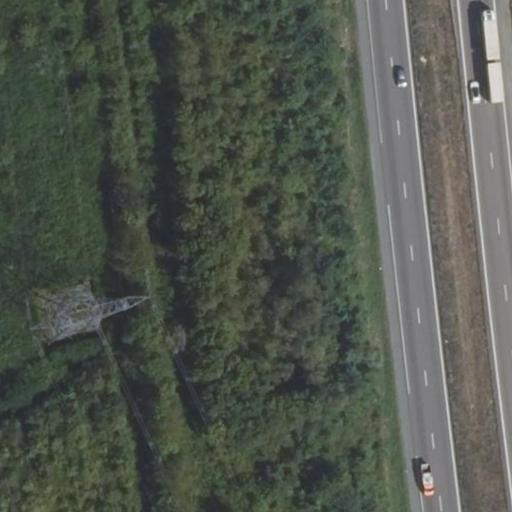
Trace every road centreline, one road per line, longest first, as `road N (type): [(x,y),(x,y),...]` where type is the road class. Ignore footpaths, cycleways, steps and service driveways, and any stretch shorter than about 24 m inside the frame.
road 1 (motorway): [(384,0),(449,511)]
road 2 (track): [(151,511),(123,353),(0,422)]
road 3 (motorway): [(511,247),(481,0)]
